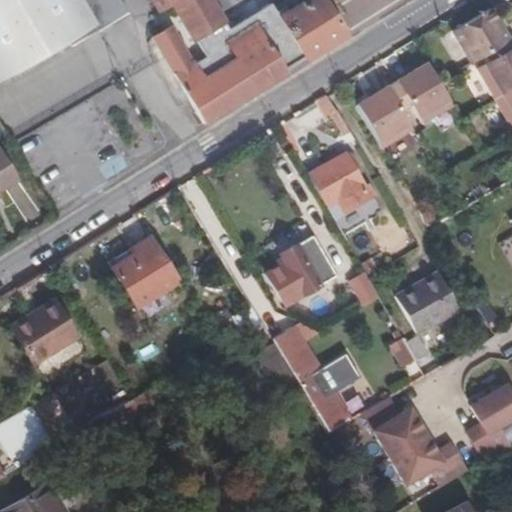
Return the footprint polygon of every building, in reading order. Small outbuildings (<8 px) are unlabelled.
[(116,0),(0,0),(0,76),(67,37),(70,41),(123,11),(116,0)] [(220,19),(209,0),(167,0),(190,36),(220,19)] [(273,24),(258,0),(245,9),(252,22),(253,23),(269,50),(277,46),(266,29),(273,24)] [(301,57),(341,33),(333,20),(320,0),(298,0),(275,14),(301,57)] [(469,61),(483,52),(495,46),(501,51),(510,46),(486,9),(450,29),(469,61)] [(156,29),(147,34),(162,60),(168,71),(199,121),(281,70),(269,50),(253,23),(232,38),(225,42),(234,58),(200,78),(190,62),(188,63),(180,50),(171,55),(156,29)] [(474,67),(491,98),(511,85),(511,44),(510,46),(501,51),(495,46),(483,52),(487,59),(474,67)] [(269,50),(281,70),(288,66),(289,65),(277,46),(269,50)] [(419,122),(451,103),(439,84),(426,62),(394,80),(400,90),(392,95),(403,114),(412,109),(419,122)] [(410,127),(403,114),(392,95),(400,90),(394,80),(354,104),(379,146),(410,127)] [(511,85),(491,98),(509,127),(511,124),(511,85)] [(326,89),(314,96),(323,113),(335,105),(326,89)] [(0,152),(0,184),(15,176),(0,152)] [(341,152),(304,173),(321,202),(334,194),(341,207),(365,193),(341,152)] [(328,214),(341,207),(334,194),(321,202),(328,214)] [(511,229),(511,228),(494,238),(511,269),(511,229)] [(128,251),(107,265),(130,303),(171,276),(145,233),(126,245),(128,251)] [(280,259),(261,270),(279,301),(330,272),(306,233),(292,241),(290,241),(275,250),(280,259)] [(433,269),(391,294),(412,330),(454,305),(433,269)] [(362,270),(345,280),(361,306),(378,296),(362,270)] [(35,309),(7,326),(28,361),(72,334),(49,297),(34,306),(35,309)] [(240,334),(260,324),(251,304),(230,314),(240,334)] [(274,349),(294,338),(286,324),(266,336),(274,349)] [(399,324),(394,327),(398,334),(403,331),(399,324)] [(403,331),(398,334),(411,357),(422,351),(412,334),(407,337),(403,331)] [(400,363),(411,357),(398,334),(387,340),(400,363)] [(341,417),(294,338),(274,349),(322,429),(341,417)] [(464,428),(480,457),(506,442),(495,423),(511,413),(511,394),(504,381),(468,402),(478,420),(464,428)] [(120,396),(114,384),(92,396),(99,408),(120,396)] [(428,465),(437,481),(463,467),(447,439),(433,447),(405,403),(394,410),(384,393),(358,407),(403,479),(428,465)] [(124,398),(99,413),(107,428),(133,413),(124,398)] [(0,470),(7,466),(13,463),(0,440),(0,434),(4,431),(0,425),(0,470)] [(56,511),(40,484),(0,508),(0,511),(56,511)] [(467,511),(462,500),(438,511),(467,511)]
